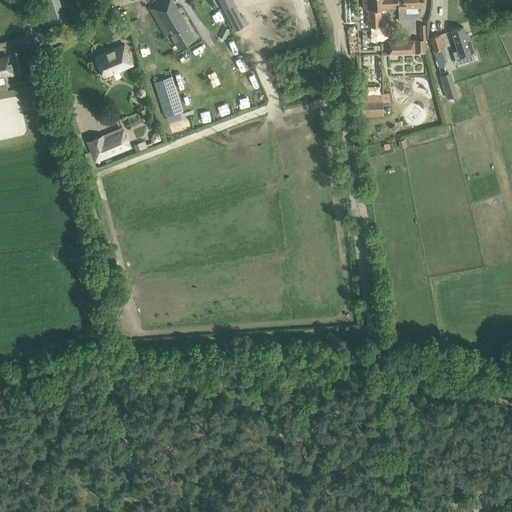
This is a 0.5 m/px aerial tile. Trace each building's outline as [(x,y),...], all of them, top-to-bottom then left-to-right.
[(33,0),(42,26),(52,24),(65,19),(59,0),(33,0)] [(170,33),(174,39),(179,47),(195,37),(187,24),(186,24),(171,0),(166,0),(150,10),(166,36),(170,33)] [(218,0),(235,30),(246,24),(242,17),(237,19),(226,0),(218,0)] [(387,8),(398,7),(398,0),(363,0),(363,9),(369,9),(369,26),(388,26),(387,8)] [(423,0),(398,0),(398,7),(398,12),(406,11),(406,7),(424,6),(423,0)] [(219,4),(213,7),(214,10),(218,11),(217,14),(218,17),(224,14),(219,4)] [(421,40),(414,40),(415,53),(426,52),(425,24),(421,24),(421,40)] [(223,26),(220,33),(227,37),(230,29),(223,26)] [(463,26),(452,30),(455,39),(458,49),(453,51),(456,61),(461,59),(460,57),(473,53),(474,52),(471,42),(468,33),(466,34),(463,26)] [(147,32),(138,35),(139,41),(148,38),(147,32)] [(434,51),(443,48),(444,48),(439,34),(430,37),(434,51)] [(389,54),(415,53),(414,40),(388,41),(389,54)] [(102,77),(111,73),(133,63),(125,43),(93,57),(102,77)] [(222,51),(227,61),(235,57),(231,47),(222,51)] [(4,57),(0,57),(0,74),(1,75),(4,74),(5,76),(13,75),(11,66),(12,66),(11,62),(11,61),(9,62),(8,58),(8,57),(8,56),(7,56),(4,57)] [(241,70),(233,73),(237,83),(245,80),(241,70)] [(450,72),(440,76),(443,87),(453,83),(450,72)] [(172,76),(153,82),(164,115),(182,110),(172,76)] [(138,92),(138,93),(138,94),(138,95),(139,95),(139,96),(141,97),(142,97),(143,97),(144,97),(144,96),(145,96),(145,95),(146,95),(146,94),(146,93),(146,92),(146,91),(145,91),(145,90),(144,89),(143,89),(142,89),(142,88),(141,88),(141,89),(140,89),(139,89),(139,90),(138,90),(138,91),(138,92)] [(362,101),(363,116),(383,115),(383,100),(362,101)] [(72,106),(62,109),(71,137),(81,134),(72,106)] [(393,131),(409,131),(409,116),(393,116),(393,131)] [(103,134),(86,141),(95,163),(131,147),(124,129),(104,137),(103,134)] [(154,133),(151,139),(153,143),(161,140),(158,131),(154,133)]
